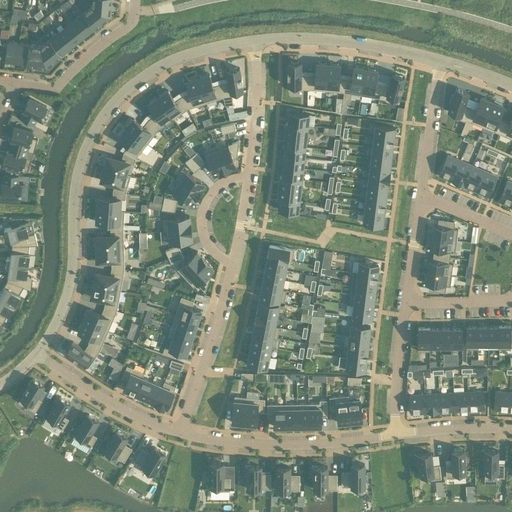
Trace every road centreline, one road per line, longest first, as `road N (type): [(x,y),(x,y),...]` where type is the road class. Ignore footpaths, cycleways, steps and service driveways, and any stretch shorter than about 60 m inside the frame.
road 1 (residential): [(257,43),(158,69),(92,132),(72,198),(70,282),(36,355)]
road 2 (residential): [(393,434),(332,444),(221,442),(180,433)]
road 3 (residential): [(439,61),(361,44),(257,43)]
road 4 (residential): [(180,433),(233,264)]
road 5 (residential): [(180,433),(111,403),(36,355)]
road 6 (residential): [(135,0),(134,20),(54,88),(17,82)]
road 7 (residential): [(249,176),(257,43)]
road 8 (residential): [(393,434),(407,302)]
road 9 (residential): [(419,192),(439,61)]
road 10 (residential): [(249,176),(216,186),(204,208),(206,244),(233,264)]
